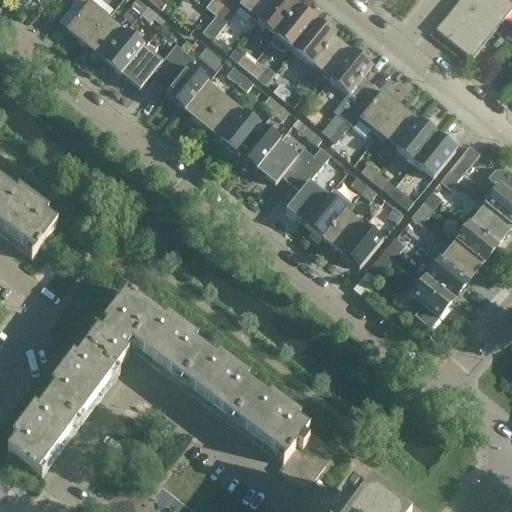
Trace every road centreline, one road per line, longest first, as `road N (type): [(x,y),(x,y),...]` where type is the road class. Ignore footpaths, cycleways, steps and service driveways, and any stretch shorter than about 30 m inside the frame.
road 1 (residential): [(439,391),(0,33)]
road 2 (residential): [(44,511),(139,378),(302,511)]
road 3 (residential): [(0,269),(51,311),(0,379)]
road 4 (residential): [(511,133),(399,46)]
